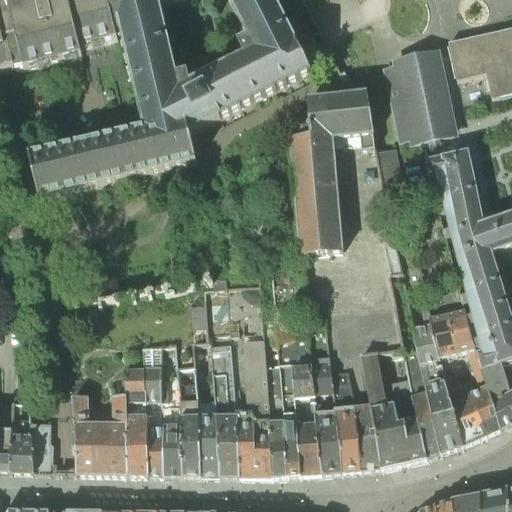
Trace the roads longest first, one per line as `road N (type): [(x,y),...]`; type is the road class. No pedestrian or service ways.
road 1 (tertiary): [(362,498),(0,495)]
road 2 (tertiary): [(362,498),(503,465)]
